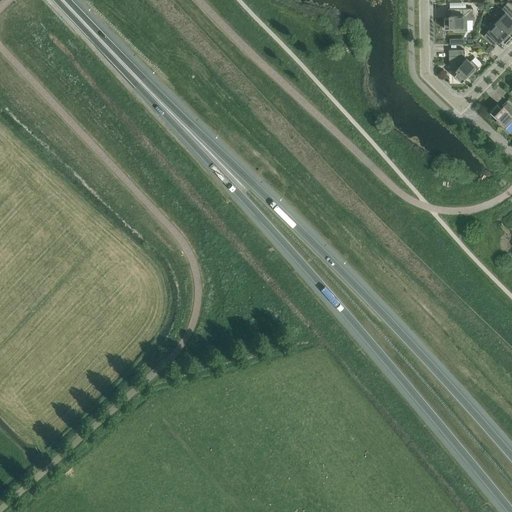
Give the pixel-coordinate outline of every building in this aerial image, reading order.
[(506,13),(497,22),(511,36),(511,35),(511,10),(506,4),(501,9),(506,13)] [(448,9),(450,9),(450,18),(444,18),(444,29),(455,28),(455,31),(467,31),(467,20),(473,20),(473,8),(448,9)] [(511,36),(497,22),(488,31),(484,36),(495,47),(495,46),(494,45),(500,39),(504,43),(511,36)] [(479,68),(479,67),(471,60),(469,62),(466,59),(464,57),(464,49),(448,50),(449,62),(451,64),(450,66),(452,65),(458,71),(454,75),(461,82),(469,75),(471,76),(479,68)] [(489,112),(497,119),(495,121),(504,130),(511,121),(510,119),(511,117),(511,106),(506,100),(506,101),(507,102),(501,108),(497,104),(489,112)]
